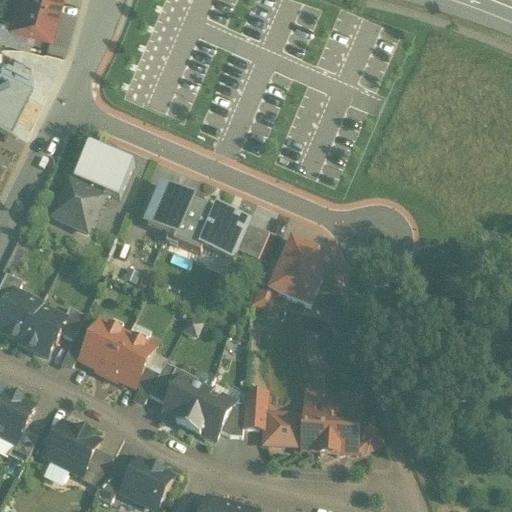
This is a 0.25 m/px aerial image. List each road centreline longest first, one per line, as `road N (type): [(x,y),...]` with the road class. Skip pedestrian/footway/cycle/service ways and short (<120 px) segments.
road 1 (residential): [(0,357),(200,468),(369,511)]
road 2 (residential): [(65,107),(350,228)]
road 3 (residential): [(65,107),(0,240)]
